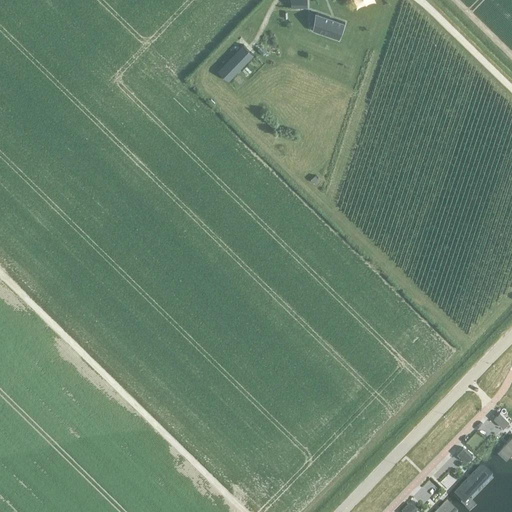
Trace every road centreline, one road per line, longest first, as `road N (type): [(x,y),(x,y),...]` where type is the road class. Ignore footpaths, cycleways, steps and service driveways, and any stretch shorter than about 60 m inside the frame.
road 1 (track): [(244,511),(0,272)]
road 2 (unclassified): [(511,335),(341,511)]
road 3 (unknown): [(511,84),(418,0)]
